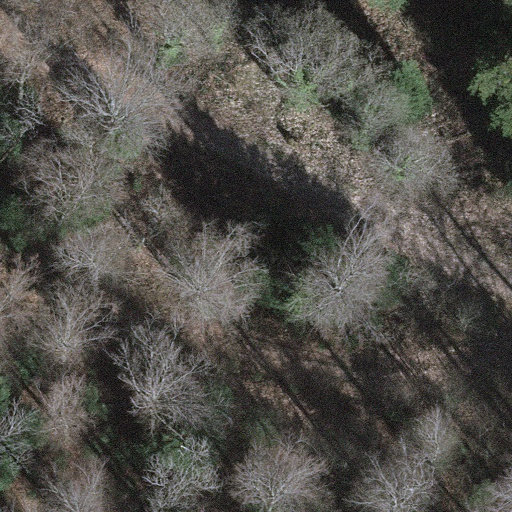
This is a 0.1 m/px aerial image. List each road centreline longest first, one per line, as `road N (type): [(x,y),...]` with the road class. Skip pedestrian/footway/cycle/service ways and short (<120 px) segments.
road 1 (track): [(0,32),(511,266)]
road 2 (track): [(0,295),(311,353),(431,366),(511,351)]
